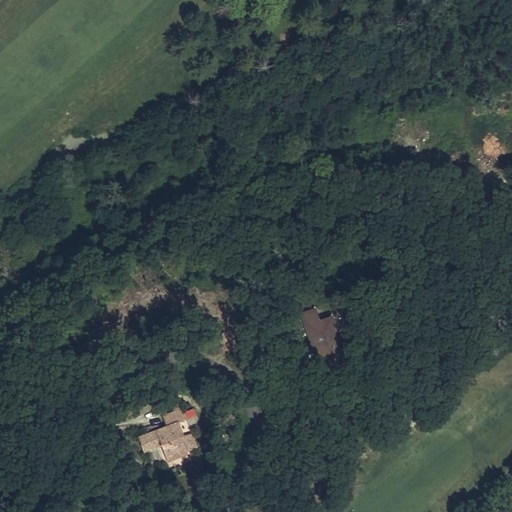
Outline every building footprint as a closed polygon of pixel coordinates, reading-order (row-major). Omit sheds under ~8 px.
[(323,346),(332,343),(324,321),(299,330),(313,371),(329,365),(323,346)] [(329,365),(313,371),(315,378),(341,368),(332,343),(323,346),(329,365)] [(182,421),(180,415),(172,418),(173,424),(175,423),(182,421)] [(185,431),(182,421),(175,423),(173,424),(177,434),(185,431)] [(177,434),(173,424),(161,428),(164,438),(177,434)] [(183,464),(178,449),(181,448),(177,435),(177,434),(164,438),(135,448),(140,462),(158,456),(163,473),(184,466),(183,464)] [(193,460),(188,446),(181,448),(178,449),(183,464),(193,460)]
